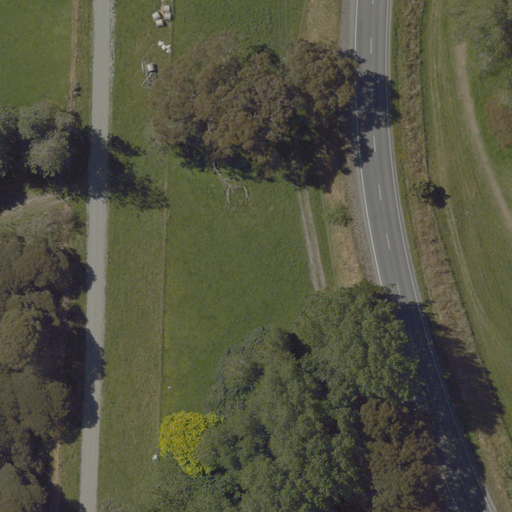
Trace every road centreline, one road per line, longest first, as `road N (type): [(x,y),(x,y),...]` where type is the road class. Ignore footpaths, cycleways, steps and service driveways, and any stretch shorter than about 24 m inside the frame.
road 1 (tertiary): [(374,0),(373,143),(388,245),(430,399),(473,511)]
road 2 (residential): [(87,511),(96,0)]
